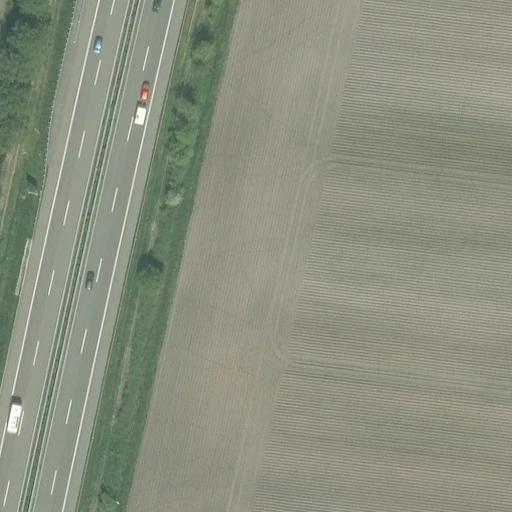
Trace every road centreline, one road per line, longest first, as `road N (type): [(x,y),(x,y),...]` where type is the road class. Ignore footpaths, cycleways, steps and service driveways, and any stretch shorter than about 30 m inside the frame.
road 1 (motorway): [(116,0),(7,511)]
road 2 (motorway): [(53,511),(159,0)]
